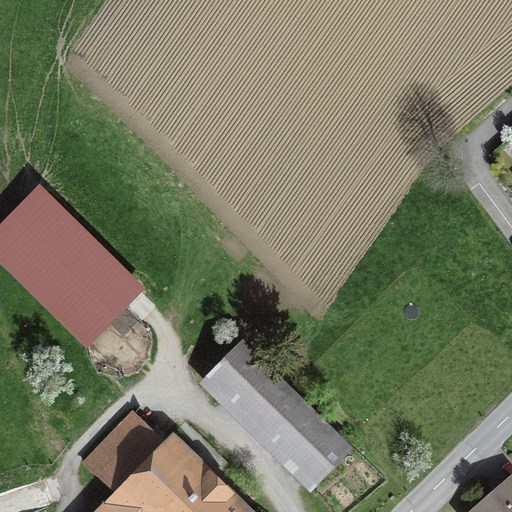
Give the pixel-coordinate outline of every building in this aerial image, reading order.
[(511,135),(490,156),(499,165),(493,170),(511,190),(511,135)] [(0,231),(0,251),(85,335),(134,285),(39,192),(0,231)] [(240,343),(208,375),(316,480),(347,448),(240,343)] [(233,511),(212,491),(218,485),(172,439),(164,444),(133,414),(84,463),(116,493),(98,511),(233,511)] [(511,511),(511,487),(511,486),(480,511),(511,511)]
